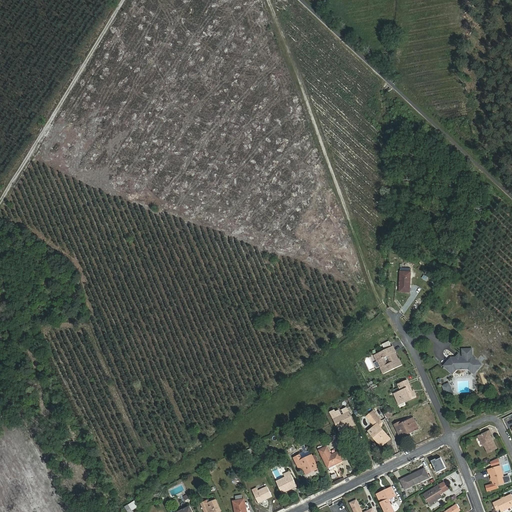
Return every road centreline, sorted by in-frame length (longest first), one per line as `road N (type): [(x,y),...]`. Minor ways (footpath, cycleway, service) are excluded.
road 1 (track): [(267,0),(385,310)]
road 2 (track): [(0,204),(123,0)]
road 3 (residential): [(294,511),(449,436)]
road 4 (residential): [(449,436),(411,346),(385,310)]
